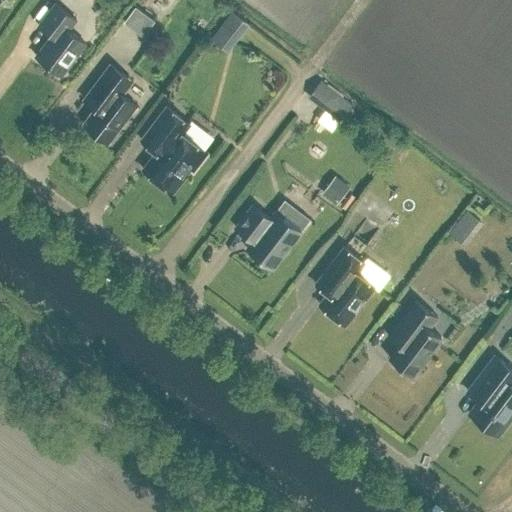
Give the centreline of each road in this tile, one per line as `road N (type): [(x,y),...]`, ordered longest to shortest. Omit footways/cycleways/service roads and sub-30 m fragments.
road 1 (unclassified): [(463,511),(0,160)]
road 2 (tertiary): [(228,511),(0,338)]
